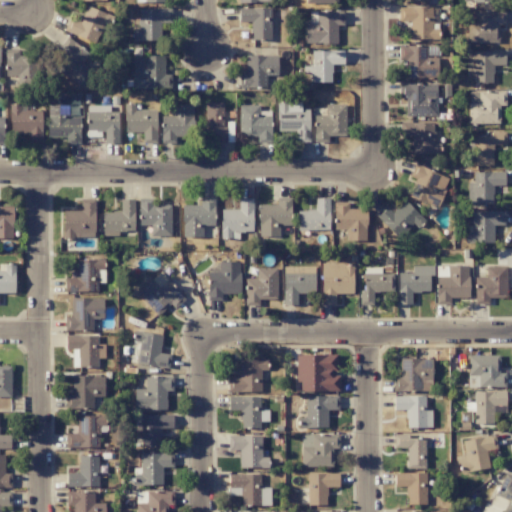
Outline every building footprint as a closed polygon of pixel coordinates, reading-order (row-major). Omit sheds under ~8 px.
[(95,43),(102,24),(107,25),(111,15),(86,6),(80,22),(69,18),(64,31),(95,43)] [(432,7),(398,8),(399,21),(410,21),(410,40),(438,39),(437,28),(432,28),(432,7)] [(238,9),(238,22),(251,22),(251,40),(271,40),(270,8),(238,9)] [(138,9),(138,30),(132,30),(132,41),(160,41),(160,23),(171,23),(172,9),(138,9)] [(337,25),(343,25),(343,11),(310,12),(310,22),(304,22),(304,44),(337,44),(337,25)] [(504,24),(504,12),(477,11),(477,24),(467,23),(467,42),(498,43),(499,24),(504,24)] [(79,84),(90,70),(80,62),(88,53),(67,37),(59,47),(67,54),(56,67),(79,84)] [(405,59),(406,77),(438,77),(437,50),(434,50),(434,46),(399,47),(399,59),(405,59)] [(5,76),(16,76),(16,86),(34,87),(35,55),(18,55),(18,49),(5,49),(5,76)] [(331,82),(331,64),(343,64),(343,50),(312,51),(312,70),(311,70),(312,83),(331,82)] [(473,83),(492,83),(492,65),(504,65),(504,51),(473,52),(473,83)] [(277,55),(245,56),(245,74),(238,74),(239,88),(266,88),(266,74),(277,74),(277,55)] [(132,57),(133,89),(171,88),(171,74),(164,75),(164,56),(132,57)] [(437,116),(436,84),(399,84),(399,98),(405,98),(405,116),(437,116)] [(499,124),(499,105),(505,106),(505,92),(468,92),(468,123),(499,124)] [(205,142),(224,142),(224,102),(205,103),(205,142)] [(309,110),(300,110),(301,103),(277,103),(277,131),(296,131),(296,140),(308,140),(309,110)] [(25,104),(9,104),(10,133),(27,133),(27,142),(42,142),(41,111),(26,111),(25,104)] [(134,104),(124,104),(125,133),(142,132),(143,144),(157,143),(155,110),(134,110),(134,104)] [(161,143),(175,143),(175,135),(193,136),(193,104),(173,104),(172,116),(161,116),(161,143)] [(345,104),(325,104),(325,116),(314,116),(314,142),(328,143),(328,136),(345,136),(345,104)] [(271,142),(270,111),(259,111),(259,105),(239,105),(239,136),(257,136),(257,143),(271,142)] [(87,131),(104,132),(104,143),(117,143),(118,112),(107,112),(107,106),(87,106),(87,131)] [(48,114),(47,137),(67,138),(67,143),(78,144),(79,117),(67,117),(67,110),(57,110),(57,114),(48,114)] [(433,123),(400,122),(400,136),(411,137),(411,154),(440,154),(440,144),(433,144),(433,123)] [(474,165),(492,166),(492,145),(504,145),(505,132),(489,132),(489,136),(475,136),(474,165)] [(436,208),(448,179),(415,164),(409,176),(415,179),(408,195),(436,208)] [(492,204),(493,186),(504,186),(504,172),(473,172),(473,183),(468,183),(467,203),(492,204)] [(200,205),(182,205),(182,237),(202,238),(202,225),(213,226),(214,199),(200,198),(200,205)] [(252,232),(252,198),(238,198),(238,210),(221,209),(221,238),(238,239),(238,232),(252,232)] [(279,237),(279,225),(290,226),(291,198),(276,198),(276,205),(259,204),(258,236),(279,237)] [(329,198),(315,198),(315,211),(297,210),(297,230),(328,230),(329,198)] [(63,210),(62,237),(94,238),(95,199),(81,199),(80,211),(63,210)] [(102,212),(103,232),(135,231),(134,199),(120,200),(120,211),(102,212)] [(170,236),(170,205),(152,205),(152,199),(139,199),(139,226),(150,226),(151,236),(170,236)] [(393,212),(386,204),(375,215),(398,239),(420,217),(404,201),(393,212)] [(345,241),(365,241),(366,209),(347,209),(348,202),(334,202),(334,230),(346,230),(345,241)] [(0,206),(0,238),(12,239),(13,206),(0,206)] [(504,212),(472,211),(471,233),(465,233),(465,243),(493,244),(493,225),(504,225),(504,212)] [(64,292),(97,291),(97,270),(104,270),(104,260),(75,260),(76,278),(64,278),(64,292)] [(239,294),(240,262),(210,262),(209,300),(221,300),(221,294),(239,294)] [(353,294),(353,263),(321,264),(321,304),(335,304),(335,294),(353,294)] [(14,264),(0,264),(0,293),(15,293),(14,264)] [(397,304),(411,304),(411,292),(430,292),(430,266),(412,266),(412,273),(397,273),(397,304)] [(467,266),(446,266),(447,277),(436,277),(436,304),(450,304),(450,298),(468,297),(467,266)] [(380,268),(362,267),(361,304),(372,305),(373,292),(393,292),(393,274),(380,274),(380,268)] [(506,298),(506,267),(486,267),(486,277),(475,278),(475,304),(488,304),(488,298),(506,298)] [(245,305),(258,305),(258,299),(276,300),(277,268),(257,268),(257,279),(246,279),(245,305)] [(185,299),(160,272),(136,293),(157,316),(169,304),(174,309),(185,299)] [(315,293),(314,272),(283,272),(284,305),(297,305),(296,293),(315,293)] [(103,318),(102,298),(71,299),(71,317),(65,317),(65,331),(92,330),(92,318),(103,318)] [(159,354),(161,335),(134,332),(133,341),(138,342),(136,364),(168,367),(170,355),(159,354)] [(99,335),(65,336),(65,350),(76,350),(76,367),(97,366),(97,355),(100,355),(99,335)] [(296,355),(297,392),(339,391),(338,374),(336,374),(336,355),(296,355)] [(505,374),(499,374),(499,355),(468,356),(468,388),(505,387),(505,374)] [(431,391),(431,359),(399,359),(400,377),(393,378),(393,391),(431,391)] [(266,360),(238,361),(239,378),(227,378),(228,392),(260,392),(260,370),(266,370),(266,360)] [(0,397),(11,397),(10,366),(0,365),(0,397)] [(103,376),(72,376),(71,395),(65,395),(65,408),(90,408),(90,396),(103,396),(103,376)] [(134,389),(134,409),(166,410),(166,391),(172,391),(173,377),(145,377),(144,389),(134,389)] [(474,424),(493,423),(493,406),(505,406),(505,392),(473,392),(474,424)] [(338,396),(305,396),(305,418),(298,418),(298,428),(327,428),(327,410),(338,410),(338,396)] [(394,409),(406,409),(406,427),(431,428),(431,411),(424,410),(425,396),(394,396),(394,409)] [(259,397),(228,397),(228,410),(240,410),(240,429),(260,428),(259,397)] [(141,414),(141,446),(160,447),(161,428),(172,428),(172,415),(141,414)] [(105,416),(77,416),(76,434),(65,434),(65,448),(99,448),(99,431),(104,431),(105,416)] [(0,448),(10,449),(10,435),(0,434),(0,448)] [(301,435),(301,467),(333,466),(332,448),(339,448),(338,434),(301,435)] [(424,468),(424,439),(408,439),(409,434),(394,434),(394,448),(406,448),(406,468),(424,468)] [(261,436),(228,436),(228,450),(239,450),(239,468),(267,468),(268,457),(261,457),(261,436)] [(462,440),(464,455),(457,456),(460,473),(488,469),(485,450),(496,449),(494,436),(462,440)] [(140,454),(140,470),(133,470),(134,486),(162,485),(162,467),(173,467),(173,453),(140,454)] [(0,455),(0,487),(10,487),(11,473),(4,473),(4,456),(0,455)] [(98,487),(98,455),(78,455),(78,473),(66,473),(66,486),(98,487)] [(426,473),(394,473),(394,487),(406,487),(406,504),(425,504),(426,473)] [(228,496),(241,495),(241,505),(268,505),(268,488),(260,488),(260,474),(228,474),(228,496)] [(307,474),(307,505),(326,505),(326,487),(338,487),(339,474),(307,474)] [(10,506),(11,493),(0,492),(0,506),(10,506)] [(104,511),(104,503),(93,503),(93,492),(66,492),(66,506),(72,505),(72,511),(104,511)] [(173,495),(135,496),(135,511),(167,511),(167,505),(174,505),(173,495)]
